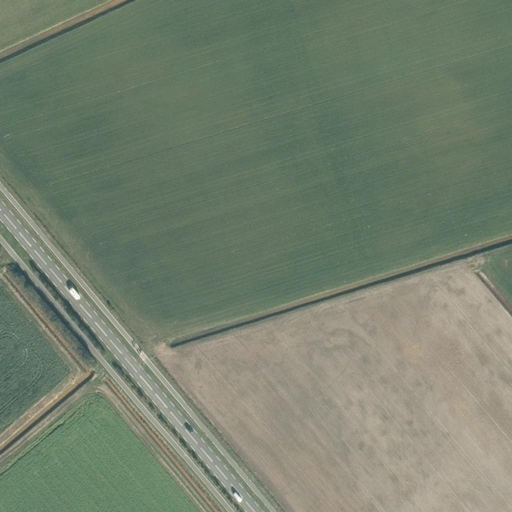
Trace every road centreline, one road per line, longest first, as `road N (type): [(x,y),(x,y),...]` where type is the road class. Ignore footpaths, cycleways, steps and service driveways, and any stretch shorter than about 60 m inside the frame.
road 1 (secondary): [(249,511),(0,208)]
road 2 (track): [(117,353),(0,459)]
